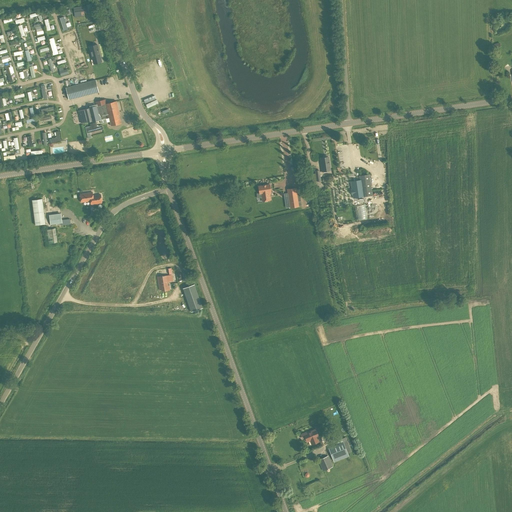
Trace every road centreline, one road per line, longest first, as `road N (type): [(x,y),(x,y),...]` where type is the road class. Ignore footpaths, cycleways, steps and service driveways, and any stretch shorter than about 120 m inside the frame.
road 1 (tertiary): [(284,511),(168,188)]
road 2 (tertiary): [(0,399),(104,221),(116,207),(168,188)]
road 3 (secondary): [(162,150),(348,123)]
road 4 (secondary): [(348,123),(511,99)]
road 5 (secondary): [(0,175),(162,150)]
road 6 (tertiary): [(162,150),(99,0)]
road 7 (unclassified): [(348,123),(341,0)]
